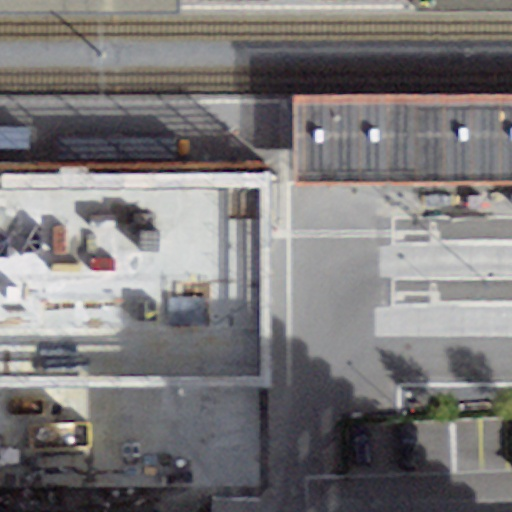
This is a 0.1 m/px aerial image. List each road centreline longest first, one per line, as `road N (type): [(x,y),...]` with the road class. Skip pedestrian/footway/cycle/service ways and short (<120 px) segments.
road 1 (unknown): [(0,326),(239,330)]
road 2 (residential): [(239,330),(248,511)]
